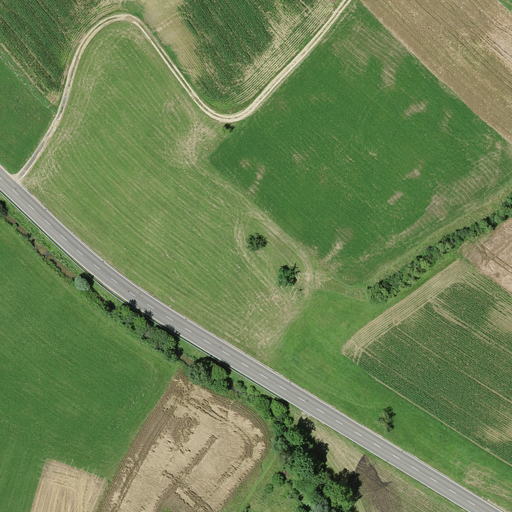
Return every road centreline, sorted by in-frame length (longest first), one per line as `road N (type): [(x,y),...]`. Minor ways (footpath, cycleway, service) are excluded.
road 1 (secondary): [(486,511),(120,286),(0,177)]
road 2 (track): [(349,0),(232,121),(204,108),(141,24),(106,21),(83,47),(47,143),(9,187)]
